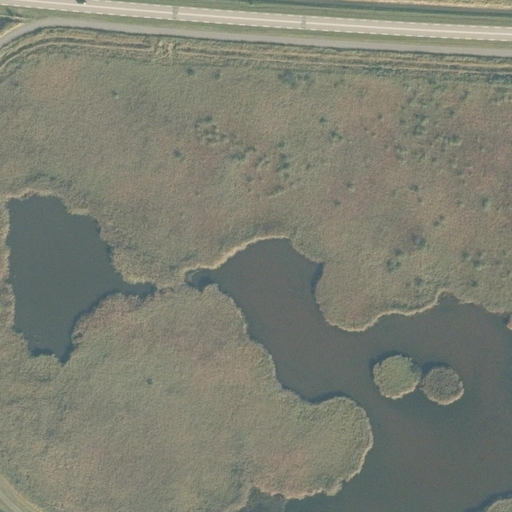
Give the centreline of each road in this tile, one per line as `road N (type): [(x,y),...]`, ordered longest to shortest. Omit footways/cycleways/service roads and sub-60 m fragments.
road 1 (unclassified): [(0,41),(66,21),(511,51)]
road 2 (primary): [(511,33),(29,0)]
